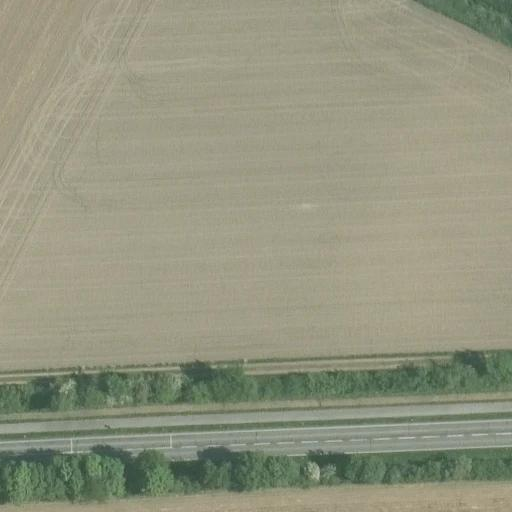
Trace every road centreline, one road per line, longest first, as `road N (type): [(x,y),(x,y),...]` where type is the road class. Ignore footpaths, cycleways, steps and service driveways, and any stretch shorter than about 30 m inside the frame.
road 1 (secondary): [(0,452),(511,431)]
road 2 (track): [(0,359),(511,344)]
